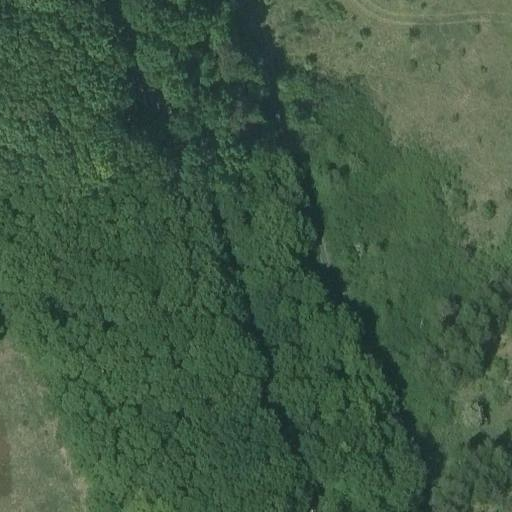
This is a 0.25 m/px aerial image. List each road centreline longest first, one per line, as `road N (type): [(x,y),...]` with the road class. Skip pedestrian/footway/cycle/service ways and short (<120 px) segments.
road 1 (track): [(426,511),(333,277),(244,0)]
road 2 (secondary): [(303,511),(122,0)]
road 3 (track): [(140,511),(0,124)]
